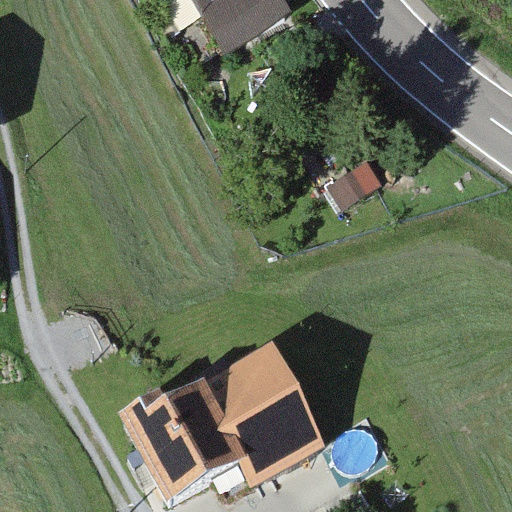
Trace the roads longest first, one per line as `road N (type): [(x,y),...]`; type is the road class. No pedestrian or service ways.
road 1 (track): [(143,511),(91,401),(0,88)]
road 2 (secondary): [(511,133),(460,98),(360,0)]
